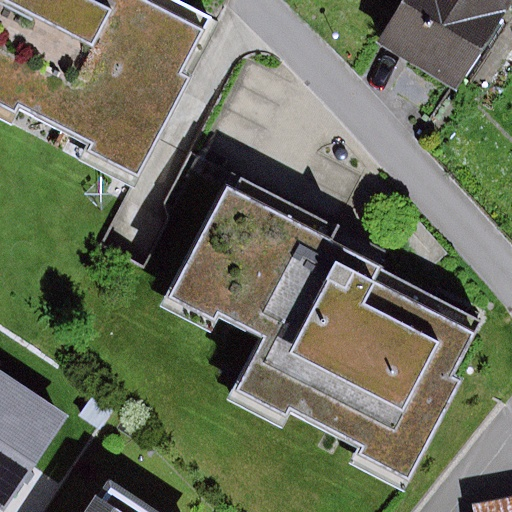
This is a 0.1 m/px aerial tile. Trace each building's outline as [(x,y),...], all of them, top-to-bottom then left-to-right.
[(0,0),(0,106),(6,109),(9,102),(89,143),(84,153),(133,178),(184,78),(175,74),(204,17),(171,0),(0,0)] [(399,0),(372,43),(452,92),(509,0),(399,0)] [(228,192),(218,187),(160,299),(205,322),(209,314),(255,337),(227,391),(275,416),(280,406),(354,445),(349,455),(400,481),(451,382),(441,377),(470,321),(322,245),(332,227),(235,177),(228,192)] [(0,346),(0,491),(0,492),(64,384),(0,346)] [(134,511),(107,495),(95,511),(134,511)] [(468,511),(511,511),(511,496),(467,505),(468,511)]
